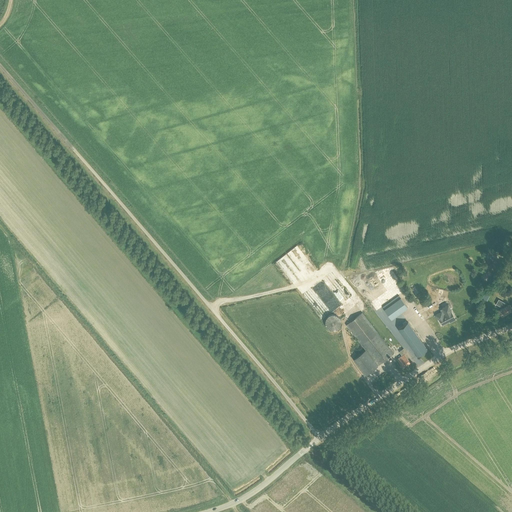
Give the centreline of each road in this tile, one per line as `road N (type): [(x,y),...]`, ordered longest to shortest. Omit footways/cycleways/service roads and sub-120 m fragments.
road 1 (unclassified): [(320,437),(96,175)]
road 2 (unclassified): [(320,437),(434,359),(511,326)]
road 3 (track): [(96,175),(0,65)]
road 4 (unclassified): [(209,511),(258,489),(320,437)]
